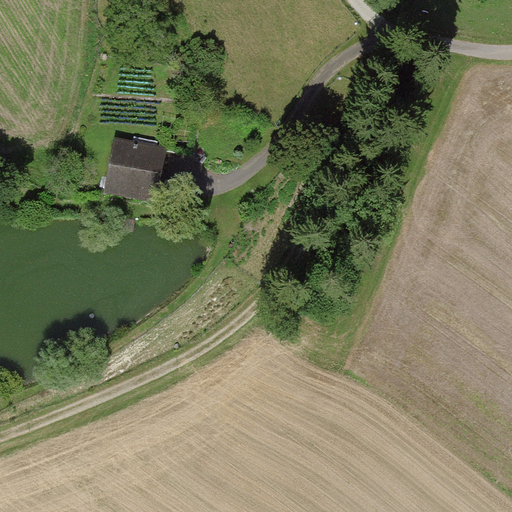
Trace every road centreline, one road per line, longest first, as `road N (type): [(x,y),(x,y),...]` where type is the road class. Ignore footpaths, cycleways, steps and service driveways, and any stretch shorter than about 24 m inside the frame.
road 1 (track): [(388,44),(363,83),(308,245),(265,306),(198,357),(0,441)]
road 2 (track): [(511,52),(410,42),(364,50),(325,78),(274,155),(220,186)]
